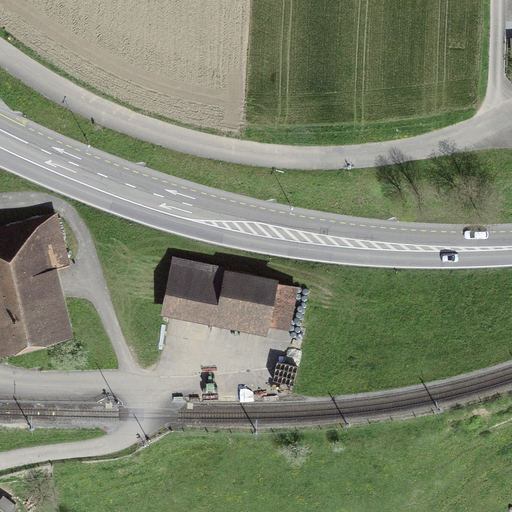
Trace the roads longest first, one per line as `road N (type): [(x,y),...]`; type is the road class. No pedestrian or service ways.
road 1 (unclassified): [(0,52),(135,125),(250,154),(335,159),(410,150),(511,111)]
road 2 (secondary): [(0,139),(109,187),(236,223),(356,244),(511,246)]
road 3 (track): [(511,144),(505,144),(497,119),(497,0)]
